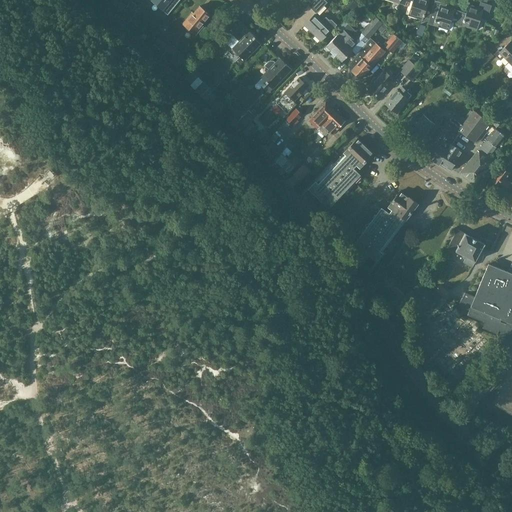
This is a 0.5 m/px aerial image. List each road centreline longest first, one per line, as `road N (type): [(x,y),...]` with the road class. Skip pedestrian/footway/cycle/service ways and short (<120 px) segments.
road 1 (residential): [(174,76),(305,204),(407,368),(511,488)]
road 2 (tertiary): [(508,216),(416,163),(242,5)]
